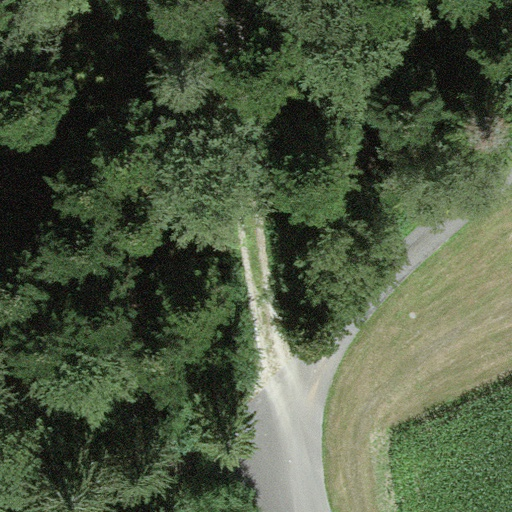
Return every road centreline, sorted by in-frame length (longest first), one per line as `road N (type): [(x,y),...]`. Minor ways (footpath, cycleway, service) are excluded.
road 1 (unclassified): [(511,158),(392,268),(330,343),(291,422),(309,511)]
road 2 (track): [(291,422),(258,331),(228,0)]
